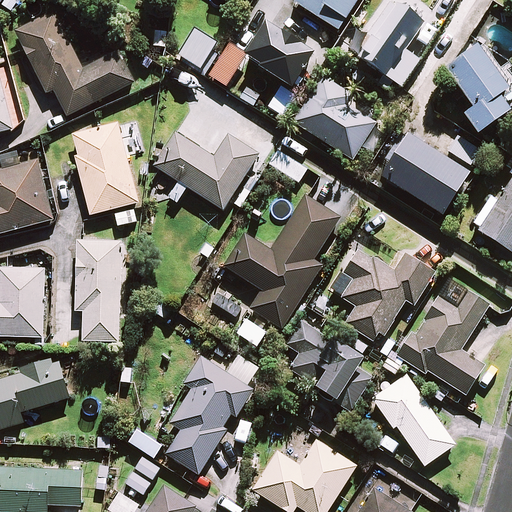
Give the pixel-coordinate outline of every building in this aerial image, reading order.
[(0,0),(0,15),(10,0),(0,0)] [(343,34),(365,0),(301,0),(298,5),(343,34)] [(411,53),(429,26),(427,25),(429,22),(404,5),(365,61),(406,90),(425,63),(411,53)] [(72,120),(140,86),(124,54),(88,71),(60,14),(20,34),(52,97),(59,94),(72,120)] [(168,22),(149,21),(149,49),(167,50),(168,22)] [(287,36),(271,25),(250,59),(266,69),(265,71),(297,92),(320,56),(307,48),(308,47),(288,34),(287,36)] [(217,45),(196,32),(180,56),(201,69),(217,45)] [(511,107),(506,98),(511,93),(511,88),(484,49),(451,73),(479,112),(470,118),(484,138),(511,117),(511,107)] [(242,80),(226,71),(218,85),(234,94),(242,80)] [(298,126),(357,163),(381,126),(350,107),(356,97),(327,79),(298,126)] [(4,81),(0,81),(0,137),(18,133),(4,81)] [(144,206),(123,126),(78,138),(83,159),(80,160),(95,219),(144,206)] [(180,135),(158,170),(228,214),(264,157),(234,138),(219,160),(180,135)] [(414,137),(386,180),(447,219),(475,175),(414,137)] [(485,154),(459,137),(449,152),(475,169),(485,154)] [(313,173),(282,153),(273,167),(304,187),(313,173)] [(0,238),(58,223),(42,163),(0,174),(0,238)] [(511,250),(511,190),(485,233),(511,250)] [(346,220),(310,198),(275,252),(250,236),(229,270),(266,293),(254,311),(287,332),(327,268),(319,263),(346,220)] [(127,245),(82,243),(80,315),(87,315),(86,344),(124,345),(127,245)] [(419,309),(440,275),(411,257),(400,274),(378,260),(377,263),(363,254),(348,277),(357,283),(346,301),(360,311),(350,327),(378,345),(384,336),(390,339),(400,324),(399,323),(411,304),(419,309)] [(51,272),(3,270),(2,303),(0,302),(0,339),(49,342),(51,272)] [(465,353),(494,307),(472,294),(463,309),(444,298),(428,323),(430,324),(421,338),(416,336),(402,359),(430,377),(432,374),(471,398),(490,368),(465,353)] [(174,307),(162,299),(152,314),(165,322),(174,307)] [(304,357),(294,372),(343,402),(341,405),(356,415),(378,380),(363,371),(368,362),(306,324),(291,348),(304,357)] [(203,478),(233,433),(228,430),(236,418),(241,421),(259,393),(206,359),(188,387),(197,392),(174,426),(185,433),(170,457),(203,478)] [(75,401),(64,365),(58,367),(56,362),(24,371),(26,376),(0,384),(0,434),(29,426),(26,416),(75,401)] [(461,448),(412,378),(377,402),(398,432),(402,430),(430,470),(461,448)] [(164,454),(135,435),(130,443),(159,462),(164,454)] [(283,454),(257,493),(287,511),(300,511),(302,510),(305,511),(334,511),(362,469),(321,443),(305,468),(283,454)] [(163,469),(143,458),(126,486),(146,498),(163,469)] [(86,510),(88,473),(0,469),(0,511),(53,511),(53,508),(86,510)] [(199,511),(201,509),(169,488),(153,511),(199,511)] [(413,511),(379,490),(365,511),(413,511)]
